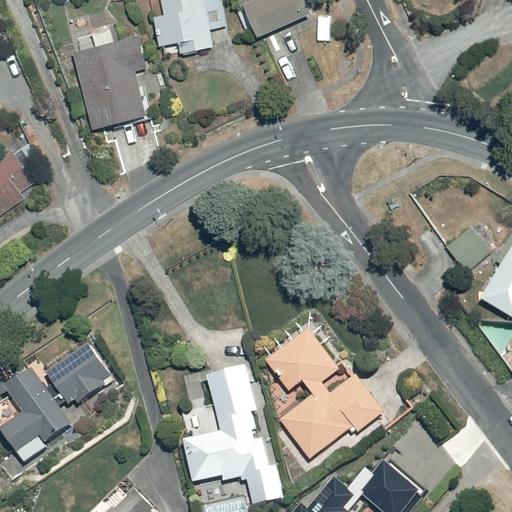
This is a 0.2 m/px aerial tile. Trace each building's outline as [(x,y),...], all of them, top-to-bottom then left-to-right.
[(163,0),(167,14),(157,17),(164,49),(183,45),(185,55),(219,48),(215,30),(229,27),(223,0),(163,0)] [(241,0),(245,9),(249,7),(263,39),(320,15),(314,0),(241,0)] [(140,40),(78,56),(98,132),(152,118),(139,70),(148,68),(140,40)] [(0,219),(46,190),(16,145),(0,155),(3,158),(0,159),(0,219)] [(476,223),(449,244),(470,271),(497,250),(476,223)] [(503,263),(484,296),(511,312),(511,235),(498,260),(503,263)] [(312,323),(268,355),(293,389),(305,380),(314,391),(282,415),(313,458),(353,429),(356,433),(386,411),(346,356),(340,361),(312,323)] [(93,341),(50,370),(66,392),(62,394),(70,406),(81,399),(83,402),(118,377),(93,341)] [(73,422),(35,365),(7,384),(17,400),(14,402),(24,417),(6,429),(20,450),(44,434),(47,439),(73,422)] [(257,365),(212,372),(215,390),(209,391),(211,402),(218,401),(222,429),(187,434),(194,479),(224,475),(225,478),(236,477),(235,472),(273,466),(269,435),(260,436),(259,428),(261,427),(258,410),(264,409),(257,365)] [(399,481),(375,462),(354,488),(337,473),(310,506),(303,501),(293,511),(353,511),(354,511),(351,509),(362,495),(378,507),(399,481)] [(148,511),(155,506),(137,485),(106,511),(148,511)]
